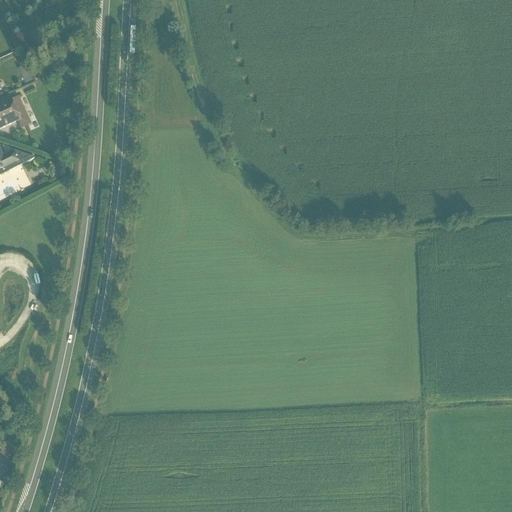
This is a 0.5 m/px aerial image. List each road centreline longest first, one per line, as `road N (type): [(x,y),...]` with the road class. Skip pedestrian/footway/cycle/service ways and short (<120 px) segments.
road 1 (secondary): [(106,0),(87,250),(24,511)]
road 2 (secondary): [(48,511),(107,249),(126,0)]
road 3 (track): [(176,0),(207,117),(243,180),(286,226),(311,237),(418,231)]
